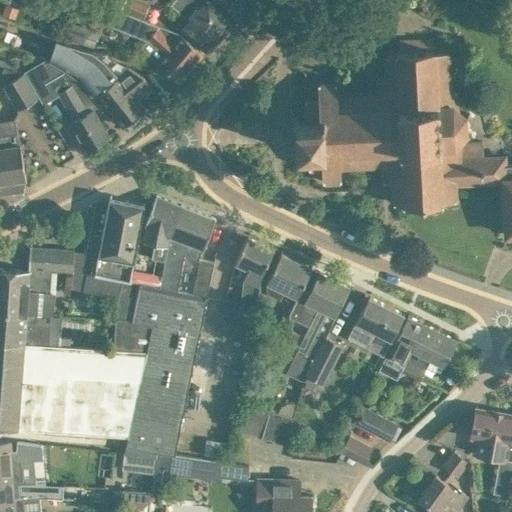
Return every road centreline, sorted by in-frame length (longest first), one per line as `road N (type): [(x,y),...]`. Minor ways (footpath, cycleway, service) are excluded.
road 1 (residential): [(148,144),(203,183),(458,303),(502,315)]
road 2 (residential): [(358,511),(390,462),(485,379),(502,315)]
road 3 (residential): [(148,144),(200,103),(288,0)]
road 4 (residential): [(148,144),(0,227)]
